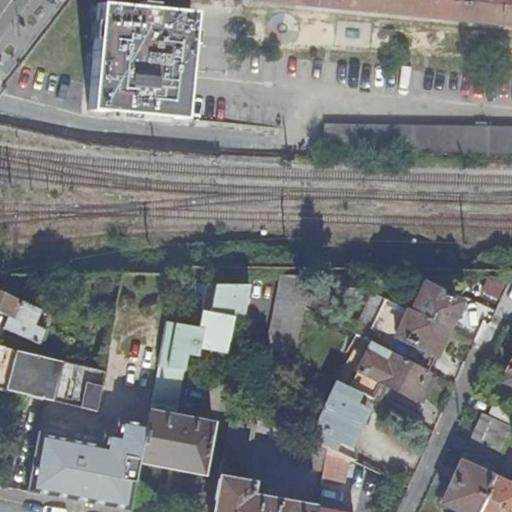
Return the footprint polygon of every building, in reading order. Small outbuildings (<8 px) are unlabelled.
[(511,0),(296,0),(311,1),(511,20),(511,0)] [(97,4),(86,110),(179,120),(191,13),(152,9),(152,5),(138,3),(137,8),(97,4)] [(511,157),(511,128),(325,128),(325,156),(511,157)] [(312,277),(284,275),(269,355),(295,361),(312,277)] [(373,276),(364,276),(362,289),(371,293),(373,276)] [(499,298),(504,283),(486,276),(481,291),(499,298)] [(423,283),(410,310),(448,328),(461,300),(423,283)] [(167,320),(158,364),(186,369),(189,352),(227,360),(234,317),(245,320),(250,287),(207,287),(200,326),(167,320)] [(23,300),(0,290),(0,312),(8,316),(3,327),(38,344),(45,330),(34,325),(47,296),(29,288),(23,300)] [(389,350),(429,369),(448,328),(410,310),(407,309),(389,350)] [(0,388),(99,411),(106,373),(0,346),(0,388)] [(337,382),(360,393),(361,392),(373,398),(382,382),(414,399),(415,397),(422,384),(429,370),(429,369),(389,350),(384,347),(378,360),(366,354),(348,386),(338,381),(337,382)] [(511,358),(501,381),(511,386),(511,358)] [(158,364),(150,411),(178,416),(186,369),(158,364)] [(438,374),(429,370),(422,384),(431,387),(438,374)] [(355,404),(360,393),(337,382),(316,428),(323,432),(352,445),(368,410),(355,404)] [(422,384),(415,397),(424,401),(431,387),(422,384)] [(511,410),(496,404),(490,418),(511,427),(511,410)] [(315,511),(316,510),(316,508),(251,496),(253,483),(239,480),(241,467),(247,468),(257,415),(231,410),(220,477),(214,511),(315,511)] [(141,463),(204,474),(213,422),(202,420),(203,414),(193,412),(192,418),(178,416),(150,411),(148,424),(141,463)] [(511,427),(490,418),(483,415),(473,437),(506,451),(511,435),(511,427)] [(39,444),(141,463),(148,424),(121,419),(118,435),(107,433),(105,446),(40,434),(39,444)] [(327,447),(354,460),(356,453),(354,447),(352,445),(323,432),(318,442),(327,447)] [(323,471),(327,447),(318,442),(301,435),(297,465),(323,471)] [(461,464),(493,478),(506,451),(473,437),(461,464)] [(30,494),(132,511),(141,463),(39,444),(30,494)] [(443,504),(460,511),(477,511),(479,510),(492,482),(493,478),(461,464),(443,504)] [(492,482),(511,491),(511,486),(493,478),(492,482)] [(511,511),(511,491),(492,482),(479,510),(477,511),(511,511)]
